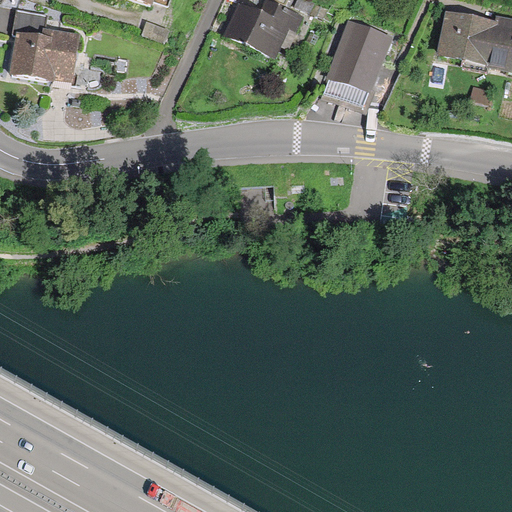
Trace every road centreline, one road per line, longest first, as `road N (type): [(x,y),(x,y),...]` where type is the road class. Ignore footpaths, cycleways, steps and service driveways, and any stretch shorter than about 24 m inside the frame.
road 1 (residential): [(0,149),(51,164),(295,137),(511,165)]
road 2 (motorway): [(145,511),(0,430)]
